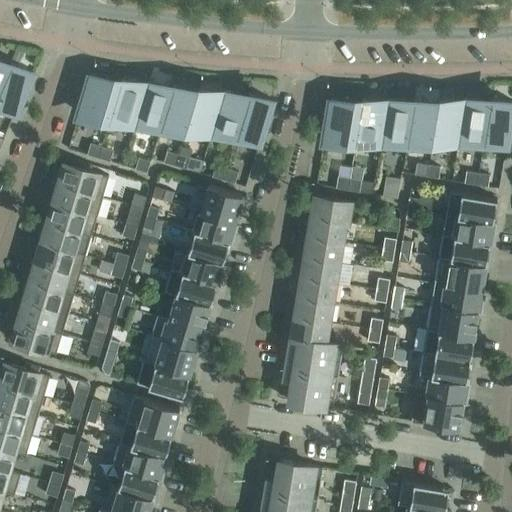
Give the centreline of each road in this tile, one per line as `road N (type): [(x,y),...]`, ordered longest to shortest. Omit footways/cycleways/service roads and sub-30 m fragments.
road 1 (residential): [(225,410),(307,31)]
road 2 (residential): [(507,455),(225,410)]
road 3 (residential): [(0,243),(75,6)]
road 4 (tertiary): [(75,6),(307,31)]
road 5 (tertiary): [(307,31),(511,29)]
